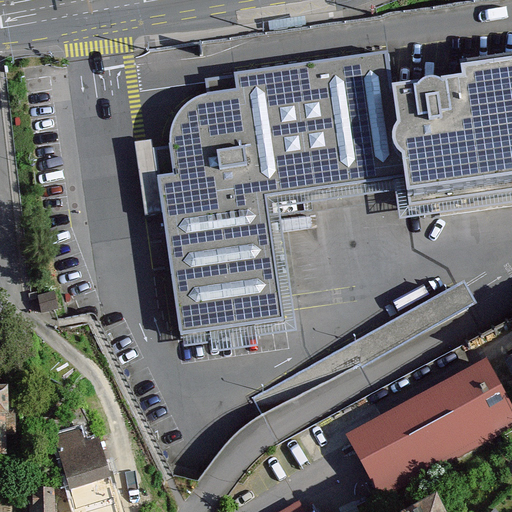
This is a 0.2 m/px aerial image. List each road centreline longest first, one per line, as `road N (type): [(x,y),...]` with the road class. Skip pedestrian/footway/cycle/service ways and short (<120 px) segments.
road 1 (unknown): [(489,396),(201,511)]
road 2 (primary): [(0,26),(159,0)]
